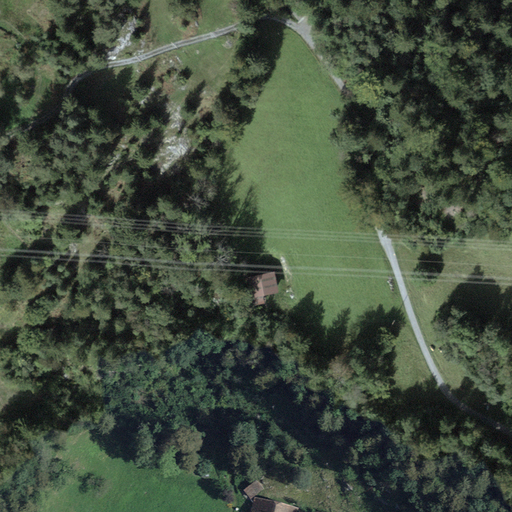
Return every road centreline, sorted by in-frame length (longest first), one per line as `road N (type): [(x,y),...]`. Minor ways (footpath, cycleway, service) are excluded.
road 1 (track): [(303,30),(364,123),(382,233),(434,371),(453,400),(511,434)]
road 2 (track): [(303,30),(262,16),(82,74),(53,112),(0,139)]
